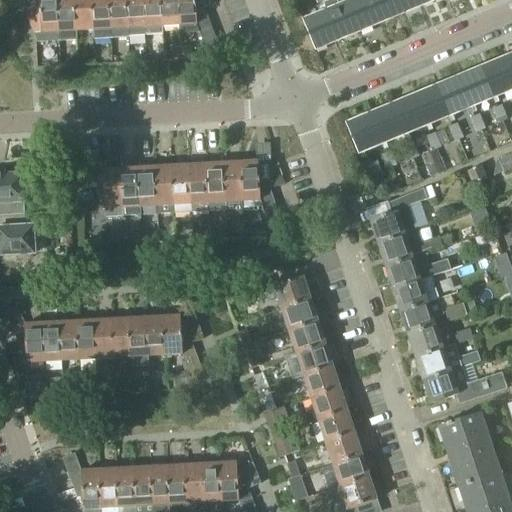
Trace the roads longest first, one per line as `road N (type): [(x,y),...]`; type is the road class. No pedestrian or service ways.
road 1 (residential): [(432,511),(296,104)]
road 2 (residential): [(0,122),(296,104)]
road 3 (residential): [(296,104),(511,13)]
road 4 (residential): [(41,511),(0,391)]
